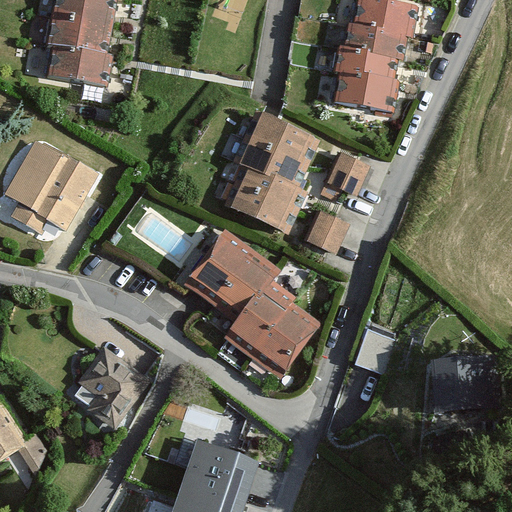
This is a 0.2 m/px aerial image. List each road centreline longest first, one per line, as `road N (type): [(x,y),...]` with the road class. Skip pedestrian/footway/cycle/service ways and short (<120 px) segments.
road 1 (residential): [(481,0),(314,423)]
road 2 (residential): [(0,276),(126,311),(256,405),(314,423)]
